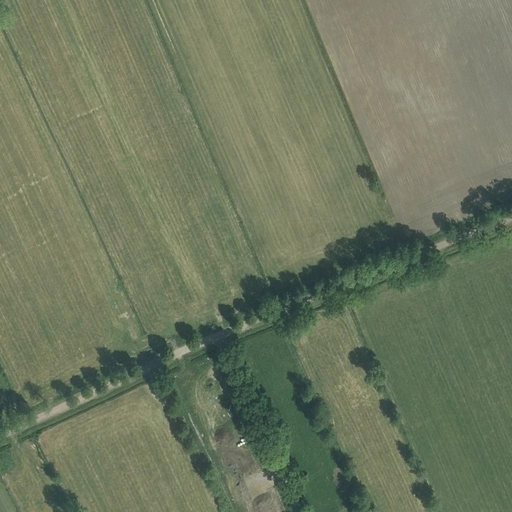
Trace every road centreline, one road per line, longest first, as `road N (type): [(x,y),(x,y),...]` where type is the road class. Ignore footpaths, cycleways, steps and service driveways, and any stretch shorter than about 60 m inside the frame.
road 1 (track): [(0,435),(217,335),(511,217)]
road 2 (unclassified): [(300,511),(217,335)]
